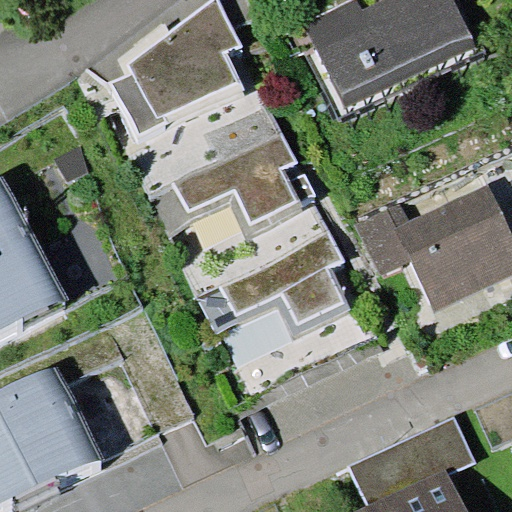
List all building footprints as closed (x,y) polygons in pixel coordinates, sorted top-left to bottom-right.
[(240,45),(217,0),(211,0),(129,63),(134,71),(108,81),(138,135),(243,89),(226,52),(240,45)] [(357,0),(353,0),(305,24),(347,109),(477,46),(454,0),(386,0),(363,11),(357,0)] [(282,131),(172,183),(186,212),(235,189),(251,224),(315,194),(306,174),(288,182),(282,168),(296,161),(282,131)] [(81,144),(55,158),(71,182),(89,171),(81,144)] [(0,175),(0,333),(67,298),(1,175),(0,175)] [(412,261),(436,312),(511,276),(511,235),(487,183),(409,220),(401,203),(356,224),(381,276),(412,261)] [(327,224),(217,277),(236,316),(282,294),(297,325),(345,302),(328,266),(344,259),(327,224)] [(0,393),(0,508),(103,460),(55,368),(0,393)] [(349,465),(368,505),(447,468),(450,475),(478,463),(456,416),(349,465)] [(368,505),(352,511),(467,511),(450,475),(447,468),(368,505)]
